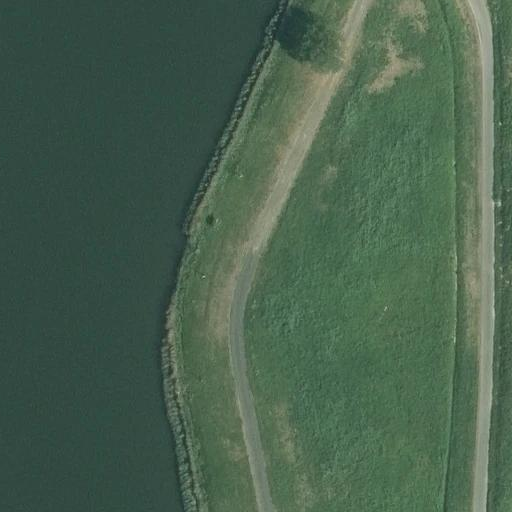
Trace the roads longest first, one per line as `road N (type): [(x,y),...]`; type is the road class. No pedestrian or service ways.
road 1 (unclassified): [(265,511),(239,377),(241,297),(361,0)]
road 2 (unclassified): [(477,0),(485,30),(489,244),(480,511)]
